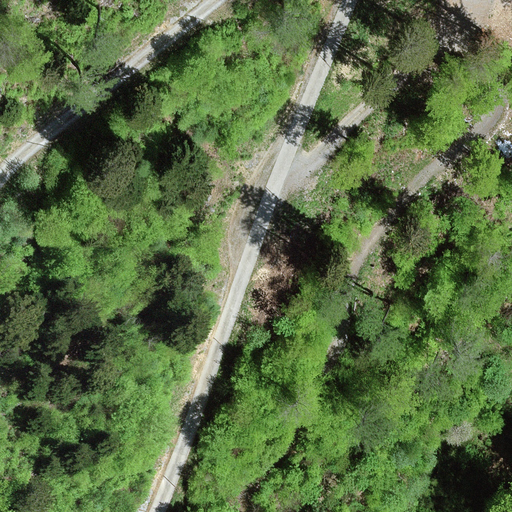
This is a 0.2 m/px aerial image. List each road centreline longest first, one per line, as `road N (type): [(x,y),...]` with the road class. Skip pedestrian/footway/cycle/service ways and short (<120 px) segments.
road 1 (track): [(233,511),(320,385),(348,283),(370,239),(427,172),(490,119),(499,90),(474,45),(449,41),(423,56),(328,150),(267,192)]
road 2 (track): [(156,511),(267,192)]
road 3 (track): [(511,290),(473,321),(297,511)]
road 4 (track): [(0,176),(215,0)]
road 5 (track): [(267,192),(349,0)]
